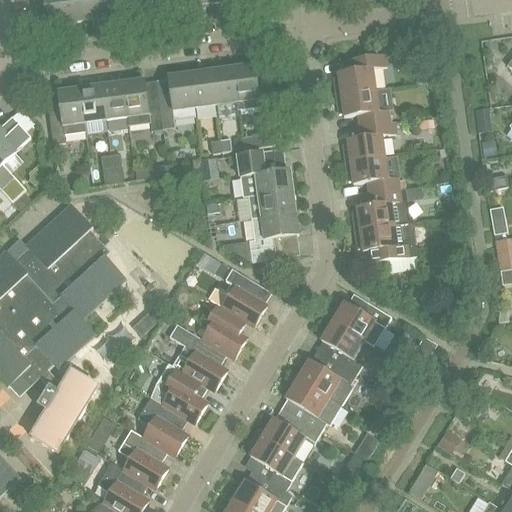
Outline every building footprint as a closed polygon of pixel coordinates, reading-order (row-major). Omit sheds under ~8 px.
[(70,26),(66,0),(34,0),(35,9),(45,8),(48,29),(70,26)] [(66,0),(70,26),(92,23),(88,0),(66,0)] [(88,0),(92,23),(113,20),(110,0),(88,0)] [(145,0),(144,0),(110,0),(113,20),(135,17),(133,2),(145,0)] [(156,0),(158,14),(180,11),(178,0),(156,0)] [(178,0),(180,11),(202,8),(200,0),(178,0)] [(334,80),(337,98),(376,93),(373,71),(388,69),(386,57),(357,61),(358,69),(359,73),(339,76),(339,79),(334,80)] [(255,67),(233,70),(238,105),(239,113),(270,109),(267,84),(258,86),(255,67)] [(217,108),(238,105),(233,70),(212,73),(217,108)] [(212,73),(191,76),(195,111),(217,108),(212,73)] [(191,76),(169,79),(172,106),(161,107),(164,132),(176,131),(175,122),(197,119),(195,111),(191,76)] [(123,85),(128,120),(129,128),(151,125),(152,134),(164,132),(161,107),(149,109),(145,82),(123,85)] [(123,85),(102,88),(107,123),(128,120),(123,85)] [(102,88),(80,91),(85,126),(107,123),(102,88)] [(65,137),(86,134),(85,126),(80,91),(58,94),(61,112),(49,114),(54,147),(66,146),(65,137)] [(379,115),(376,93),(337,98),(340,117),(344,116),(345,120),(365,117),(366,129),(391,125),(390,113),(379,115)] [(0,191),(21,214),(33,204),(25,195),(27,193),(3,167),(21,151),(25,156),(33,149),(35,151),(38,149),(36,137),(32,141),(13,120),(0,131),(0,191)] [(344,147),(346,166),(386,160),(383,139),(397,137),(395,124),(391,125),(366,129),(368,140),(348,143),(349,147),(344,147)] [(276,148),(274,136),(243,140),(244,152),(276,148)] [(231,142),(221,143),(223,155),(233,154),(231,142)] [(213,157),(223,155),(221,143),(211,144),(213,157)] [(496,144),(482,146),(484,159),(498,157),(496,144)] [(244,201),(259,199),(294,194),(291,172),(266,176),(263,155),(238,158),(241,180),(244,179),(247,201),(244,201)] [(121,157),(111,158),(113,170),(123,169),(121,157)] [(103,172),(113,170),(111,158),(102,159),(103,172)] [(389,182),(386,160),(346,166),(349,184),(354,184),(354,187),(374,184),(376,196),(406,192),(405,182),(399,183),(399,181),(389,182)] [(167,168),(157,169),(158,180),(169,178),(167,168)] [(493,193),(509,191),(507,179),(491,181),(493,193)] [(356,233),(395,228),(411,226),(406,192),(376,196),(377,208),(357,210),(358,214),(353,215),(356,233)] [(297,216),(294,194),(259,199),(262,221),(297,216)] [(219,205),(207,206),(208,216),(220,214),(219,205)] [(20,399),(41,380),(49,373),(55,368),(58,371),(96,337),(83,322),(127,282),(106,259),(111,255),(91,234),(94,231),(73,208),(27,249),(29,251),(16,264),(7,254),(0,260),(0,381),(8,390),(10,388),(20,399)] [(445,222),(449,222),(458,221),(458,213),(444,214),(445,222)] [(300,238),(297,216),(262,221),(265,242),(250,244),(253,266),(278,262),(275,241),(300,238)] [(507,217),(493,219),(496,238),(509,235),(507,217)] [(369,266),(389,263),(418,259),(413,225),(411,226),(395,228),(356,233),(358,252),(363,251),(363,255),(367,254),(369,266)] [(497,243),(499,258),(511,255),(511,243),(511,241),(503,242),(497,243)] [(211,303),(218,308),(232,316),(232,317),(255,330),(268,309),(245,295),(252,284),(232,272),(226,283),(232,286),(227,294),(222,291),(218,292),(211,303)] [(504,287),(511,285),(511,273),(502,275),(504,287)] [(376,336),(383,335),(392,320),(371,307),(364,317),(345,305),(333,324),(365,344),(370,346),(376,336)] [(210,332),(203,343),(213,349),(212,349),(235,363),(248,341),(225,328),(232,317),(232,316),(218,308),(206,329),(210,332)] [(133,329),(141,339),(162,320),(154,311),(133,329)] [(335,365),(357,378),(363,368),(354,362),(365,344),(333,324),(322,343),(341,355),(335,365)] [(185,349),(180,358),(173,369),(183,375),(193,381),(215,395),(228,374),(206,360),(212,349),(213,349),(203,343),(178,328),(170,340),(185,349)] [(298,382),(330,402),(341,409),(353,390),(351,388),(357,378),(335,365),(329,375),(309,363),(298,382)] [(151,400),(164,408),(173,414),(196,428),(209,406),(186,393),(193,381),(183,375),(173,369),(169,367),(157,388),(151,400)] [(63,388),(49,373),(41,380),(49,389),(38,408),(47,414),(32,439),(58,455),(99,389),(72,373),(63,388)] [(300,423),(321,437),(328,426),(331,428),(343,410),(341,409),(330,402),(298,382),(286,401),(306,413),(300,423)] [(151,429),(144,440),(154,446),(153,446),(176,460),(189,439),(166,425),(173,414),(164,408),(151,400),(138,421),(151,429)] [(377,420),(372,429),(385,436),(390,427),(386,426),(377,420)] [(262,440),(295,460),(306,441),(315,447),(321,437),(300,423),(294,433),(274,421),(262,440)] [(147,457),(153,446),(154,446),(144,440),(131,433),(119,454),(131,461),(124,473),(134,478),(134,479),(156,493),(169,471),(147,457)] [(447,434),(439,447),(453,456),(461,443),(447,434)] [(262,440),(251,459),(271,471),(264,482),(271,486),(286,495),(286,494),(304,466),(295,460),(262,440)] [(88,448),(97,454),(102,447),(92,441),(88,448)] [(511,471),(502,487),(511,493),(511,453),(505,449),(499,460),(511,467),(511,471)] [(0,500),(22,481),(0,457),(0,500)] [(361,460),(351,477),(357,481),(368,464),(361,460)] [(417,481),(410,492),(422,499),(440,470),(428,463),(426,467),(417,481)] [(134,478),(124,473),(112,465),(98,488),(110,495),(104,505),(115,511),(144,511),(150,504),(127,490),(134,479),(134,478)] [(451,481),(459,486),(466,476),(457,471),(451,481)] [(284,511),(293,499),(286,494),(286,495),(271,486),(265,496),(245,484),(234,503),(249,511),(284,511)] [(57,492),(49,499),(56,507),(64,500),(57,492)] [(501,511),(511,511),(511,494),(501,511)] [(249,511),(234,503),(228,511),(249,511)]
